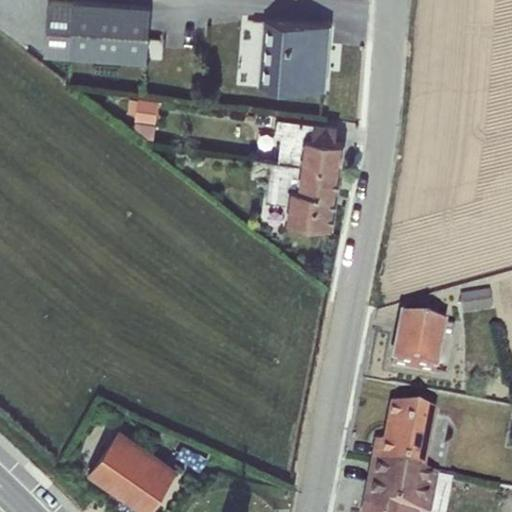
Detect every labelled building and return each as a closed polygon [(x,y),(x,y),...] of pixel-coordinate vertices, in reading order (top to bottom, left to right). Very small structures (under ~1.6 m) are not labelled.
[(150,3),(110,0),(47,0),(44,51),(146,59),(150,3)] [(327,23),(263,18),(257,82),(322,87),(327,23)] [(135,113),(134,127),(143,136),(153,137),(158,99),(137,96),(137,98),(129,97),(127,112),(135,113)] [(337,125),(277,117),(275,132),(281,132),(278,160),(339,168),(343,141),(329,139),(331,125),(337,126),(337,125)] [(339,168),(278,160),(270,159),(265,199),(286,202),(283,220),(326,225),(331,194),(336,195),(339,168)] [(331,226),(336,195),(331,194),(326,225),(331,226)] [(489,290),(460,294),(462,312),(492,307),(489,290)] [(453,327),(400,316),(391,364),(437,373),(445,332),(451,333),(453,327)] [(435,413),(392,405),(384,443),(376,442),(372,462),(424,472),(435,413)] [(88,471),(145,511),(175,468),(117,429),(88,471)] [(424,472),(372,462),(362,511),(445,511),(453,477),(438,476),(438,474),(424,472)]
